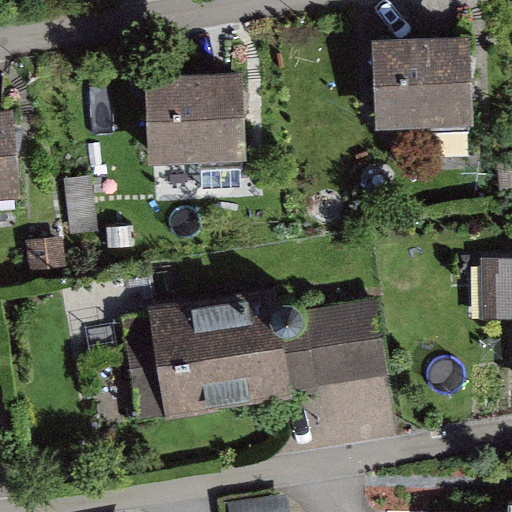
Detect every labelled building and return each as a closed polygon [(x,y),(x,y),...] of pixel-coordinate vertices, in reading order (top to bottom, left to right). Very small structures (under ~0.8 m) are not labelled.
[(478,156),(467,32),(372,40),(379,121),(421,118),(425,160),(478,156)] [(258,186),(242,68),(152,81),(163,160),(204,154),(209,193),(258,186)] [(0,190),(17,190),(11,106),(0,106),(0,190)] [(511,380),(511,263),(491,264),(494,381),(511,380)] [(281,383),(372,369),(363,307),(262,322),(258,297),(98,321),(106,375),(137,370),(144,420),(284,399),(281,383)] [(289,511),(287,491),(233,497),(234,511),(289,511)] [(497,511),(511,511),(511,503),(497,504),(497,511)]
